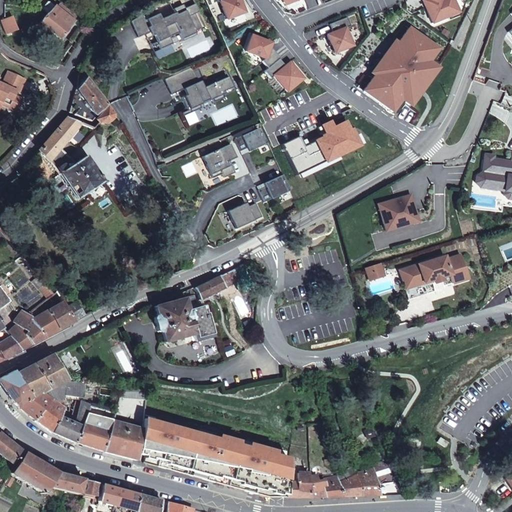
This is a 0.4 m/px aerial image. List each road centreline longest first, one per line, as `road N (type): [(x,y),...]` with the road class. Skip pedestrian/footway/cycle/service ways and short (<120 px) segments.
road 1 (residential): [(262,238),(276,261),(268,320),(290,354),(333,359),(511,311)]
road 2 (secondary): [(0,369),(262,238)]
road 3 (secondary): [(428,145),(262,238)]
road 4 (secondary): [(0,411),(51,450),(168,487)]
road 5 (residential): [(428,145),(321,74),(285,31)]
road 6 (secondary): [(492,0),(463,84),(428,145)]
road 7 (unclassified): [(0,182),(61,112),(69,78)]
